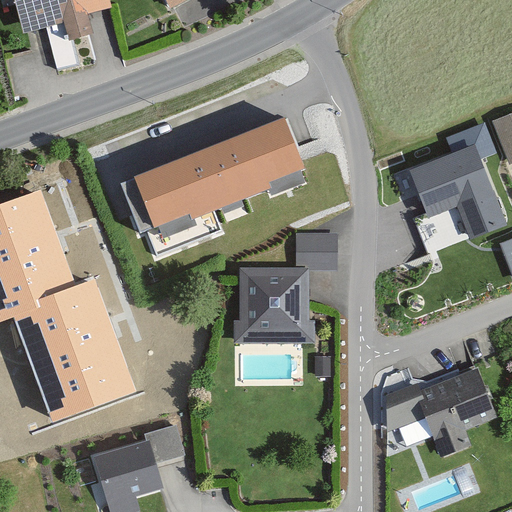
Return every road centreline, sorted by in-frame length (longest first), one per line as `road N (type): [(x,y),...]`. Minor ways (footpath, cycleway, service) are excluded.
road 1 (residential): [(364,362),(361,166),(337,76),(304,15)]
road 2 (tertiary): [(0,139),(189,69),(304,15)]
road 3 (residential): [(511,307),(364,362)]
road 4 (residential): [(363,511),(364,362)]
